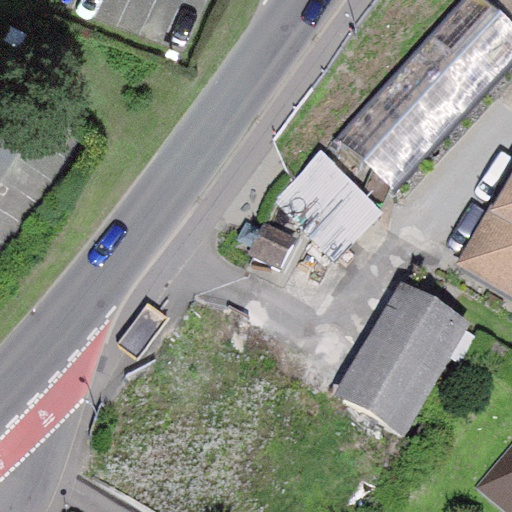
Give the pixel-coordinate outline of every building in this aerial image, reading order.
[(339,256),(387,203),(326,147),(278,200),(339,256)] [(298,235),(245,235),(245,274),(299,273),(298,235)] [(511,238),(492,272),(511,283),(511,238)] [(414,312),(360,414),(432,453),(487,352),(414,312)] [(511,511),(511,459),(487,494),(511,511)]
